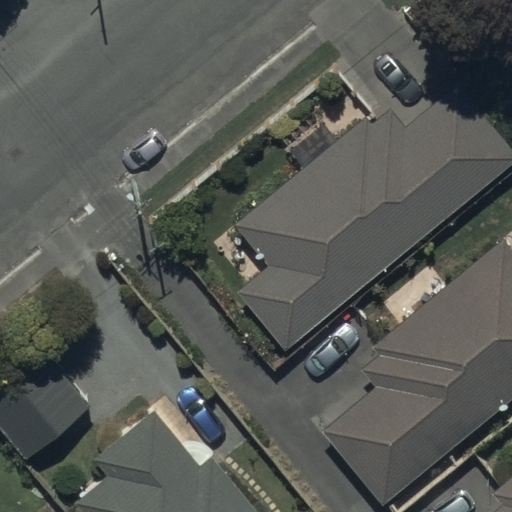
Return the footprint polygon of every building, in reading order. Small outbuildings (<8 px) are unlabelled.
[(511,149),(511,141),(451,64),(399,105),(389,92),(368,108),(364,103),(233,207),(266,249),(236,272),(282,331),(511,149)] [(511,378),(511,240),(498,225),(368,333),(374,340),(359,353),(373,370),(320,413),(381,487),(511,378)] [(87,390),(31,325),(0,351),(0,416),(25,444),(87,390)] [(195,449),(149,392),(89,439),(104,458),(73,482),(97,511),(267,511),(209,438),(195,449)] [(511,511),(511,456),(488,476),(499,491),(484,503),(491,511),(511,511)]
